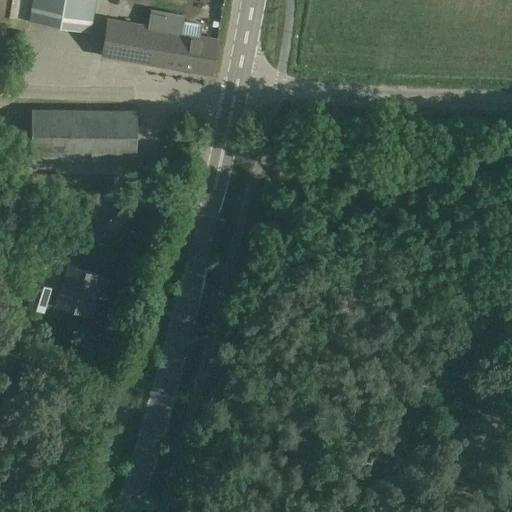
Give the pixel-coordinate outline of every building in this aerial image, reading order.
[(33,0),(33,2),(30,21),(90,32),(93,12),(95,0),(33,0)] [(183,16),(151,10),(148,28),(107,21),(101,55),(212,74),(218,39),(180,32),(183,16)] [(31,110),(31,130),(31,154),(55,155),(55,173),(137,173),(136,155),(137,111),(31,110)] [(70,266),(58,305),(89,315),(101,276),(70,266)] [(35,283),(28,306),(44,311),(52,288),(35,283)] [(80,371),(92,374),(94,363),(82,360),(80,371)] [(47,392),(50,381),(39,378),(36,389),(47,392)]
